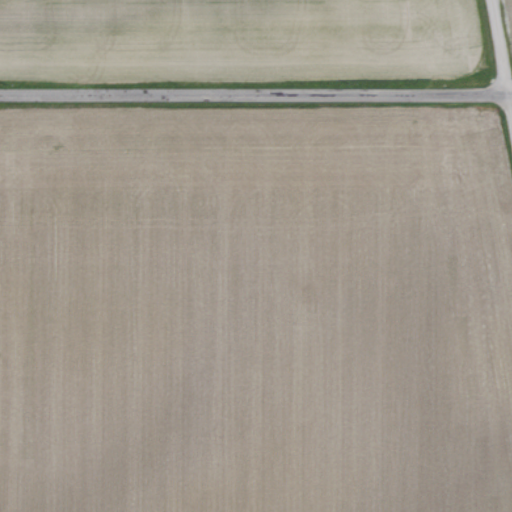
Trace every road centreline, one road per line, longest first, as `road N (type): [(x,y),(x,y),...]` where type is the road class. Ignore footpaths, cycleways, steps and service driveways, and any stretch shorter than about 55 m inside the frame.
road 1 (residential): [(0,95),(511,95)]
road 2 (residential): [(511,128),(489,0)]
